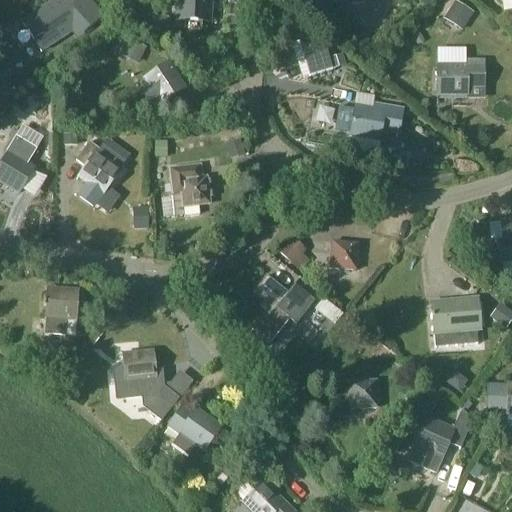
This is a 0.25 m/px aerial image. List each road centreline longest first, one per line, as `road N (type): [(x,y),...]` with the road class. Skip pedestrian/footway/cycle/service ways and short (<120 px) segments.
road 1 (unclassified): [(336,511),(283,460),(237,381),(133,273)]
road 2 (unclassified): [(511,178),(448,199),(387,199),(351,194),(282,158)]
road 3 (track): [(173,511),(0,346)]
road 4 (unclassified): [(133,273),(215,267),(246,251),(267,222),(282,158)]
road 5 (unclassified): [(282,158),(250,104),(263,0)]
road 6 (unclassified): [(133,273),(54,254),(0,256)]
